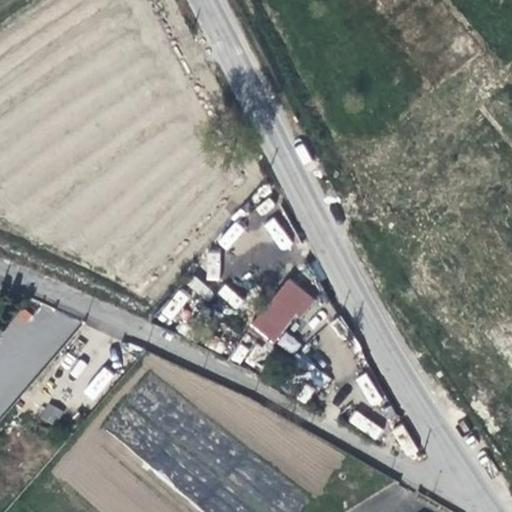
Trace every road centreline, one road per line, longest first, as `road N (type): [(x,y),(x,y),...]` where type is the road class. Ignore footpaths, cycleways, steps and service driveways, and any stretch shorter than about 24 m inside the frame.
road 1 (unclassified): [(467,492),(365,341),(198,0)]
road 2 (unclassified): [(467,492),(231,370),(0,265)]
